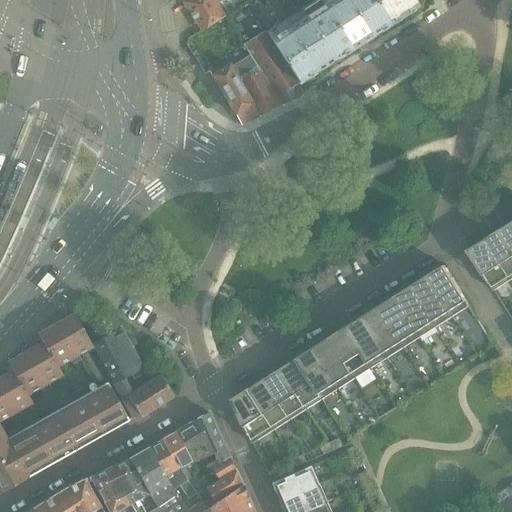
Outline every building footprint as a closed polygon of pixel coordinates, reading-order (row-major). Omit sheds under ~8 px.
[(213,0),(188,0),(183,3),(202,32),(224,17),(213,0)] [(319,0),(316,0),(301,10),(334,61),(352,50),(319,0)] [(319,0),(352,50),(371,38),(347,0),(319,0)] [(347,0),(371,38),(390,25),(374,0),(347,0)] [(374,0),(390,25),(419,7),(417,4),(423,1),(423,0),(374,0)] [(301,10),(284,21),(316,73),(334,61),(301,10)] [(284,21),(266,32),(300,83),(316,73),(284,21)] [(265,31),(243,44),(250,56),(259,70),(282,106),(302,97),(300,83),(266,32),(265,31)] [(230,65),(211,76),(236,117),(241,125),(261,116),(256,107),(240,81),(259,70),(250,56),(231,67),(230,65)] [(259,70),(240,81),(256,107),(261,116),(282,106),(259,70)] [(511,223),(502,230),(511,245),(511,223)] [(511,245),(502,230),(486,240),(511,281),(511,280),(511,245)] [(486,240),(468,251),(475,261),(494,291),(511,281),(486,240)] [(438,270),(428,276),(454,317),(471,306),(461,291),(459,289),(453,278),(453,279),(445,266),(438,270)] [(428,276),(412,287),(437,328),(454,317),(428,276)] [(412,287),(396,297),(421,338),(437,328),(412,287)] [(461,291),(313,384),(323,400),(348,440),(496,346),(471,306),(461,291)] [(396,297),(379,307),(405,349),(421,338),(396,297)] [(379,307),(363,318),(388,359),(405,349),(379,307)] [(0,493),(128,421),(109,387),(9,443),(0,427),(0,422),(32,404),(27,396),(62,376),(58,368),(80,355),(87,351),(92,348),(76,318),(69,317),(69,316),(41,332),(40,339),(39,339),(42,343),(11,360),(9,367),(12,371),(0,377),(0,493)] [(363,318),(347,328),(372,370),(388,359),(363,318)] [(142,369),(120,328),(91,344),(132,419),(139,415),(140,417),(173,396),(159,374),(130,393),(123,380),(142,369)] [(347,328),(331,338),(356,380),(372,370),(347,328)] [(331,338),(314,349),(339,391),(356,380),(331,338)] [(314,349),(298,359),(323,401),(339,391),(314,349)] [(87,351),(80,355),(97,384),(103,381),(87,351)] [(298,359),(281,369),(307,410),(323,401),(298,359)] [(281,369),(265,380),(291,420),(307,410),(281,369)] [(265,380),(249,390),(275,430),(291,420),(265,380)] [(240,414),(239,414),(244,425),(245,425),(253,444),(275,430),(249,390),(233,400),(234,401),(240,414)] [(180,429),(176,432),(192,461),(191,462),(192,464),(197,461),(203,459),(209,470),(212,469),(212,468),(225,460),(226,462),(230,459),(229,458),(208,413),(180,429)] [(176,432),(162,440),(178,469),(179,469),(184,475),(182,476),(184,480),(186,479),(196,494),(197,496),(198,495),(207,489),(204,481),(199,484),(192,475),(196,472),(192,464),(191,462),(192,461),(176,432)] [(328,444),(332,452),(342,447),(338,439),(328,444)] [(162,440),(148,448),(172,488),(188,511),(204,511),(210,508),(198,495),(197,496),(196,494),(186,479),(184,480),(182,476),(184,475),(179,469),(178,469),(162,440)] [(328,444),(319,448),(323,456),(332,452),(328,444)] [(355,447),(346,451),(353,465),(361,462),(355,447)] [(148,448),(129,460),(158,508),(160,511),(188,511),(172,488),(148,448)] [(293,459),(296,467),(306,463),(302,455),(293,459)] [(225,460),(212,468),(212,469),(220,481),(235,470),(230,459),(226,462),(225,460)] [(293,459),(283,463),(287,471),(296,467),(293,459)] [(129,460),(109,469),(127,502),(132,511),(151,511),(158,508),(129,460)] [(310,467),(271,484),(279,503),(318,485),(310,467)] [(109,469),(90,478),(107,511),(132,511),(127,502),(109,469)] [(364,469),(356,473),(362,487),(370,483),(364,469)] [(207,489),(198,495),(210,508),(242,485),(235,470),(220,481),(207,489)] [(66,488),(34,509),(36,511),(71,511),(78,508),(79,511),(102,511),(85,479),(66,488)] [(370,483),(362,487),(368,500),(376,497),(370,483)] [(210,508),(204,511),(253,511),(250,504),(248,499),(242,486),(242,485),(210,508)] [(318,485),(279,503),(283,511),(304,511),(326,503),(318,485)] [(329,511),(326,503),(304,511),(329,511)]
